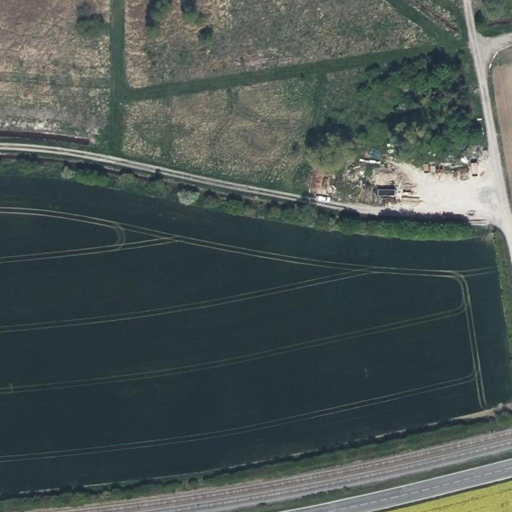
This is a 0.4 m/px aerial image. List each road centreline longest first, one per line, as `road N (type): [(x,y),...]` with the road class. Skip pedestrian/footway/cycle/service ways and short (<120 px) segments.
road 1 (track): [(511,252),(466,0)]
road 2 (unclassified): [(511,467),(323,511)]
